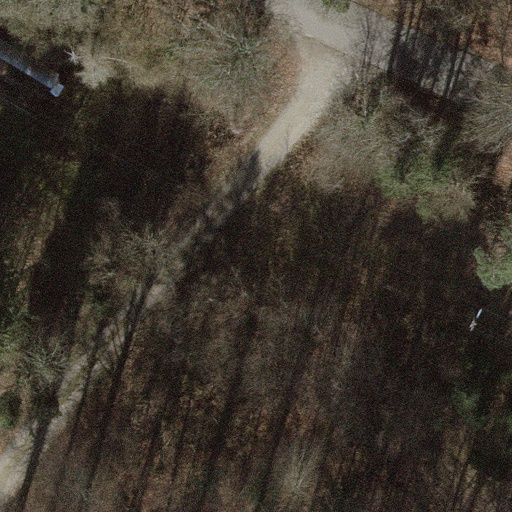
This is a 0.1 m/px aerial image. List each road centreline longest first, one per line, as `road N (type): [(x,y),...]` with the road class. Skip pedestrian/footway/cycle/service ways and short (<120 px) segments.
road 1 (track): [(0,489),(366,33)]
road 2 (tertiary): [(511,103),(295,0)]
